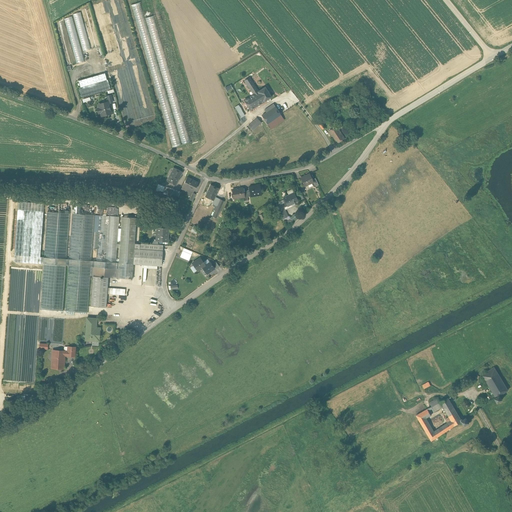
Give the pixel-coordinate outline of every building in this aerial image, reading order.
[(100,46),(89,8),(81,10),(92,48),(100,46)] [(91,49),(80,12),(73,14),(83,51),(91,49)] [(84,61),(72,17),(64,19),(76,63),(84,61)] [(75,64),(63,21),(55,24),(67,66),(75,64)] [(105,73),(79,81),(81,87),(79,88),(81,97),(110,89),(108,80),(107,80),(105,73)] [(258,92),(249,78),(245,81),(247,84),(254,94),(258,92)] [(258,92),(254,94),(260,104),(271,97),(265,87),(258,92)] [(254,94),(244,100),(250,110),(260,104),(254,94)] [(237,102),(233,104),(241,117),(245,115),(237,102)] [(107,103),(99,105),(100,108),(98,109),(99,113),(101,112),(102,115),(110,113),(107,103)] [(271,109),(262,116),(267,124),(275,119),(280,115),(275,106),(273,104),(270,106),(271,109)] [(285,120),(280,115),(275,119),(277,122),(270,127),(272,130),(285,120)] [(257,118),(248,125),(251,129),(260,121),(257,118)] [(275,119),(267,124),(270,127),(277,122),(275,119)] [(326,127),(320,120),(317,122),(323,129),(326,127)] [(345,139),(337,126),(329,131),(337,144),(345,139)] [(174,168),(167,181),(175,185),(182,172),(174,168)] [(309,174),(301,178),(305,186),(313,182),(312,180),(309,174)] [(198,183),(187,177),(181,188),(186,191),(187,189),(193,192),(198,183)] [(219,189),(211,185),(205,197),(213,200),(219,189)] [(255,186),(249,187),(249,191),(250,197),(261,195),(260,185),(255,185),(255,186)] [(243,188),(232,190),(233,199),(244,197),(243,192),(243,188)] [(294,193),(283,198),(285,202),(287,206),(298,201),(294,193)] [(220,200),(217,206),(216,205),(213,210),(215,211),(213,216),(217,218),(224,201),(220,200)] [(285,202),(277,207),(282,218),(287,216),(284,210),(283,210),(282,208),(287,206),(285,202)] [(94,215),(72,214),(69,259),(66,259),(69,213),(47,212),(44,257),(40,257),(43,212),(17,210),(14,262),(44,264),(66,265),(69,265),(65,311),(88,313),(91,267),(94,267),(91,306),(106,308),(108,277),(115,278),(116,269),(116,262),(119,217),(99,215),(96,261),(95,261),(92,261),(91,261),(94,215)] [(136,218),(122,217),(119,263),(116,262),(116,269),(118,269),(118,278),(132,279),(133,264),(135,243),(136,218)] [(168,229),(157,228),(156,240),(156,241),(158,241),(167,242),(168,229)] [(163,245),(135,243),(133,264),(143,265),(143,268),(157,269),(157,266),(162,266),(163,245)] [(192,252),(184,249),(180,257),(189,260),(192,252)] [(200,258),(192,263),(197,271),(203,268),(205,266),(200,258)] [(205,266),(203,268),(207,274),(214,268),(210,262),(205,266)] [(66,265),(44,264),(40,309),(63,311),(66,265)] [(96,319),(87,318),(85,340),(99,341),(100,328),(96,328),(96,319)] [(68,351),(54,350),(54,353),(53,353),(52,362),(53,362),(53,368),(63,369),(64,356),(67,356),(68,351)] [(488,371),(482,375),(496,398),(495,398),(497,403),(502,400),(499,396),(508,390),(497,371),(491,375),(488,371)] [(438,398),(429,403),(432,407),(440,402),(438,398)] [(432,407),(431,407),(434,412),(443,407),(446,412),(454,407),(448,398),(440,402),(432,407)] [(466,418),(463,420),(462,419),(461,420),(454,408),(454,407),(446,412),(449,417),(454,426),(461,421),(464,426),(469,423),(466,418)] [(448,423),(434,431),(426,418),(431,415),(427,409),(416,415),(431,441),(454,426),(449,417),(445,419),(448,423)]
